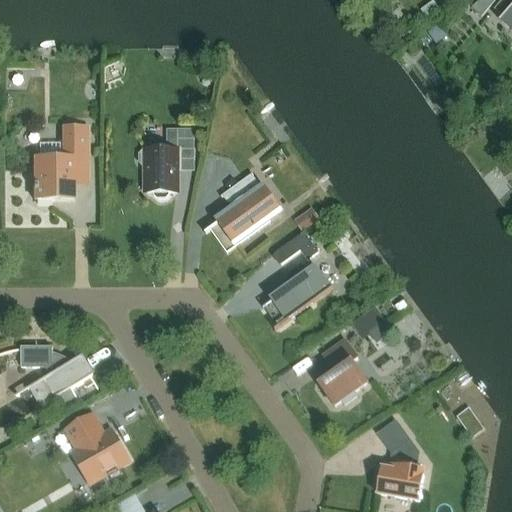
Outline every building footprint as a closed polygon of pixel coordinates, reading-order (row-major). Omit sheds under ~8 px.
[(497,1),(496,0),(483,0),(472,11),(482,19),(497,1)] [(504,21),(501,24),(511,33),(511,0),(505,0),(494,13),(504,21)] [(35,162),(35,204),(39,204),(39,208),(51,208),(51,204),(75,204),(75,181),(89,181),(89,131),(64,131),(64,147),(40,147),(40,162),(35,162)] [(195,163),(195,134),(169,134),(169,153),(146,153),(146,155),(144,155),(140,158),(140,166),(144,169),(146,169),(146,179),(148,179),(148,197),(156,197),(156,200),(159,203),(167,203),(170,200),(170,197),(178,197),(177,179),(180,179),(180,163),(195,163)] [(0,225),(18,226),(18,212),(10,212),(10,175),(1,175),(0,225)] [(254,178),(222,201),(223,202),(226,200),(236,209),(234,211),(238,214),(207,237),(207,238),(216,231),(230,251),(280,215),(265,195),(264,196),(253,180),(255,179),(254,178)] [(302,231),(320,221),(313,210),(295,219),(302,231)] [(303,235),(272,257),(280,267),(299,253),(307,263),(317,255),(303,235)] [(318,274),(317,273),(264,311),(265,312),(280,331),(276,334),(277,335),(334,293),(334,292),(331,294),(317,274),(318,274)] [(375,309),(351,326),(362,342),(386,326),(375,309)] [(338,377),(321,389),(336,411),(343,406),(346,409),(360,400),(357,396),(369,387),(354,367),(360,363),(347,345),(325,360),(338,377)] [(54,352),(23,352),(23,372),(48,372),(53,380),(30,393),(41,413),(59,403),(63,412),(79,403),(74,393),(93,383),(89,378),(85,375),(81,371),(77,368),(72,365),(70,363),(65,361),(60,359),(54,357),(54,352)] [(470,410),(457,419),(473,441),(485,432),(470,410)] [(93,419),(68,433),(81,455),(73,460),(90,488),(132,464),(115,436),(106,441),(93,419)] [(398,424),(379,438),(393,458),(412,444),(398,424)] [(383,472),(379,498),(422,505),(422,502),(424,503),(425,500),(422,500),(427,474),(414,472),(418,452),(412,444),(393,458),(391,468),(387,467),(386,473),(383,472)] [(114,511),(143,511),(135,497),(114,510),(114,511)]
